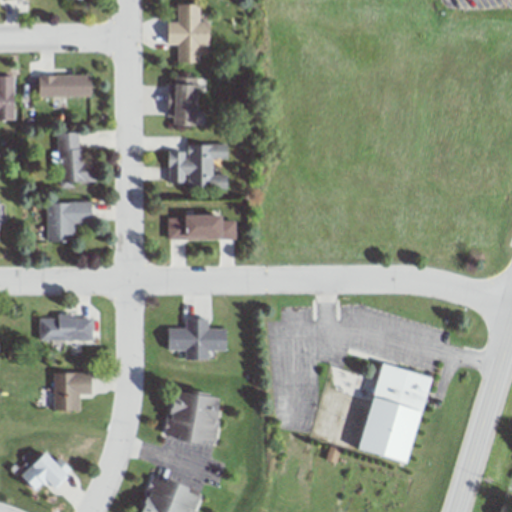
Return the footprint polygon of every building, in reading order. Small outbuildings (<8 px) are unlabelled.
[(177,3),(177,21),(166,21),(167,44),(177,44),(177,64),(200,64),(200,43),(209,43),(209,21),(199,21),(199,3),(177,3)] [(0,116),(13,117),(13,75),(0,74),(0,116)] [(37,95),(92,95),(92,74),(37,74),(37,95)] [(201,77),(173,76),(171,124),(199,125),(201,77)] [(55,132),(58,184),(95,182),(94,160),(81,161),(80,131),(55,132)] [(167,187),(227,187),(227,174),(213,173),(213,158),(227,158),(227,143),(187,143),(187,150),(167,150),(167,187)] [(45,201),(45,241),(73,241),(73,223),(92,223),(92,201),(45,201)] [(167,215),(167,239),(235,239),(235,215),(167,215)] [(37,340),(91,340),(91,316),(37,316),(37,340)] [(166,350),(184,350),(184,359),(207,359),(207,349),(226,349),(226,328),(207,328),(207,318),(186,318),(186,327),(166,327),(166,350)] [(380,362),(358,449),(410,462),(432,375),(380,362)] [(79,410),(79,393),(92,393),(92,372),(53,372),(53,410),(79,410)] [(167,439),(217,443),(221,394),(171,390),(167,439)] [(35,491),(47,479),(55,487),(70,472),(48,449),(20,476),(35,491)] [(152,474),(139,511),(193,511),(200,491),(152,474)]
